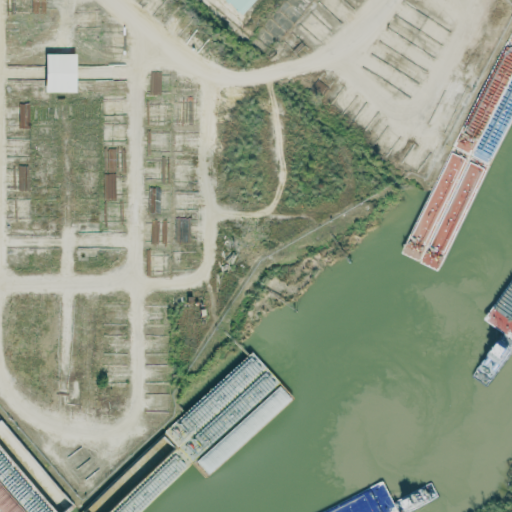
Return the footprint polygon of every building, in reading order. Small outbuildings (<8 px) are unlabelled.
[(313,46),(333,27),(315,9),(296,28),(313,46)] [(74,92),(74,53),(44,53),(44,92),(74,92)] [(193,428),(266,361),(255,349),(182,416),(193,428)] [(198,454),(240,414),(235,408),(231,411),(223,403),(194,430),(182,418),(88,504),(95,511),(137,511),(196,458),(183,443),(186,441),(198,454)] [(379,511),(371,492),(325,510),(325,511),(379,511)]
